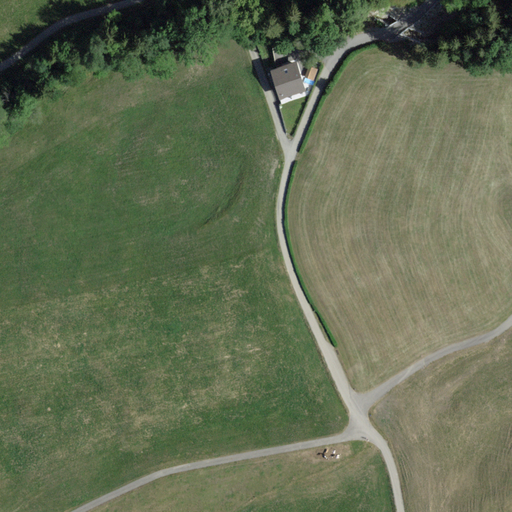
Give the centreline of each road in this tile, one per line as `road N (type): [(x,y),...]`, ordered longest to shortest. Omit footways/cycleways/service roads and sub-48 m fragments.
road 1 (unclassified): [(400,511),(384,448),(354,410),(298,291),(278,210),(297,137),(340,52),(393,30),(431,0)]
road 2 (track): [(366,428),(183,466),(82,511)]
road 3 (track): [(354,410),(400,375),(511,317)]
